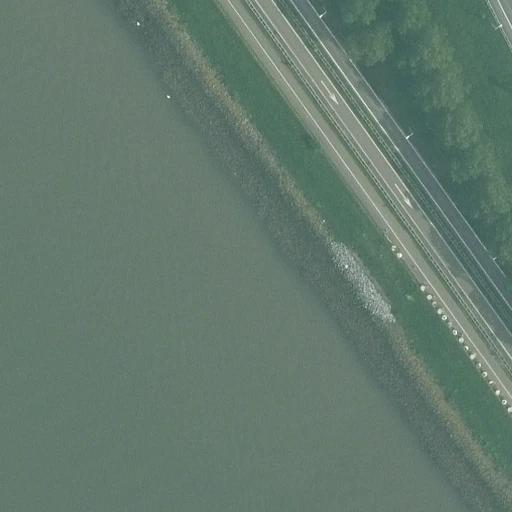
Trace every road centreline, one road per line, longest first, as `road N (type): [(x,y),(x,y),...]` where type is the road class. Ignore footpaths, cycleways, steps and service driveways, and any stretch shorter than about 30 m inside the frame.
road 1 (unclassified): [(511,398),(226,0)]
road 2 (motorway): [(264,0),(511,350)]
road 3 (motorway): [(511,296),(299,0)]
